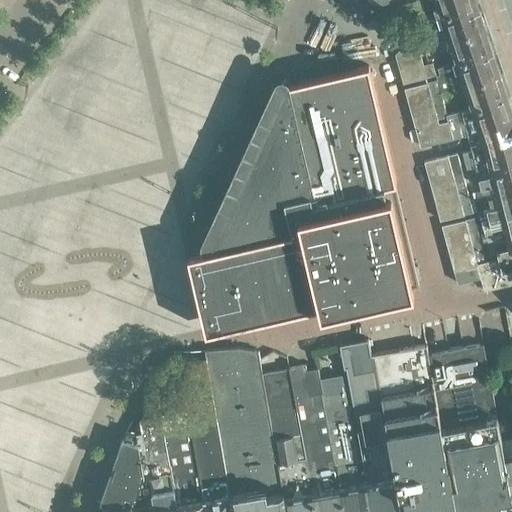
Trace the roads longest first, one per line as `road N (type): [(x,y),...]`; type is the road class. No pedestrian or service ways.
road 1 (residential): [(77,511),(184,251),(303,0)]
road 2 (residential): [(226,343),(511,292)]
